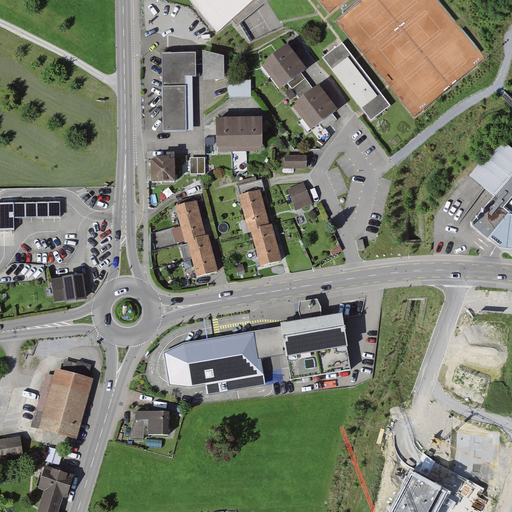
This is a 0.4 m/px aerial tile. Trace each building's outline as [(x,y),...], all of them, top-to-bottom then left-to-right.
[(189,0),(216,31),(254,0),(189,0)] [(287,43),(260,63),(283,92),(309,72),(287,43)] [(390,106),(342,43),(323,57),(371,121),(390,106)] [(196,54),(162,55),(163,132),(194,132),(193,76),(197,76),(196,54)] [(204,55),(204,82),(226,82),(226,56),(204,55)] [(230,98),(253,97),(252,80),(229,81),(230,98)] [(319,84),(292,105),(310,129),(337,109),(319,84)] [(216,117),(217,147),(263,146),(262,116),(216,117)] [(500,248),(511,249),(511,214),(509,214),(502,208),(511,196),(511,150),(500,140),(470,175),(496,197),(473,224),(500,248)] [(175,158),(170,159),(170,155),(156,156),(156,159),(151,159),(152,182),(176,181),(175,158)] [(285,155),(285,169),(307,169),(307,155),(285,155)] [(190,158),(190,174),(206,174),(205,157),(190,158)] [(201,184),(188,185),(189,194),(202,193),(201,184)] [(311,204),(304,186),(289,192),(297,210),(311,204)] [(262,192),(237,199),(256,268),(281,261),(262,192)] [(60,202),(0,203),(0,230),(15,230),(14,218),(61,217),(60,202)] [(197,203),(174,210),(194,279),(217,273),(197,203)] [(51,279),(55,302),(65,301),(66,302),(87,299),(83,274),(62,276),(62,278),(51,279)] [(291,380),(351,370),(342,313),(282,323),(282,327),(287,354),(291,380)] [(282,327),(257,331),(261,358),(287,354),(282,327)] [(257,331),(184,343),(164,352),(169,385),(192,388),(205,385),(207,395),(266,386),(261,358),(257,331)] [(91,383),(54,371),(35,429),(72,441),(91,383)] [(130,413),(129,440),(168,441),(169,414),(130,413)] [(0,462),(24,459),(21,438),(0,441),(0,462)] [(46,462),(62,466),(65,453),(49,449),(46,462)] [(72,478),(41,468),(34,490),(40,491),(33,511),(57,511),(63,497),(66,498),(72,478)] [(436,511),(447,492),(411,471),(390,511),(436,511)]
